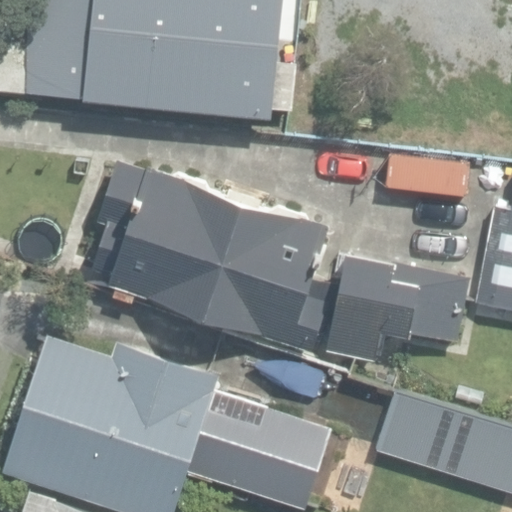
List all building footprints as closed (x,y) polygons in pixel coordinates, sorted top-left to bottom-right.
[(0,0),(0,84),(276,111),(276,105),(294,106),(298,59),(283,58),(288,0),(0,0)] [(511,0),(488,0),(478,139),(511,141),(511,0)] [(444,147),(471,149),(472,127),(445,125),(444,147)] [(139,289),(314,345),(330,295),(311,289),(332,222),(309,214),(310,212),(151,161),(149,166),(147,165),(119,156),(100,216),(111,219),(96,264),(115,270),(111,282),(120,285),(118,292),(136,298),(139,289)] [(478,297),(511,304),(511,205),(497,202),(492,227),(478,297)] [(328,346),(377,357),(377,355),(384,324),(412,330),(413,327),(460,337),(473,273),(349,246),(328,346)] [(3,463),(141,511),(174,511),(187,465),(304,507),(333,428),(216,387),(221,371),(119,335),(114,349),(51,326),(3,463)] [(380,448),(511,488),(511,419),(399,385),(380,448)] [(113,511),(33,485),(23,511),(113,511)]
